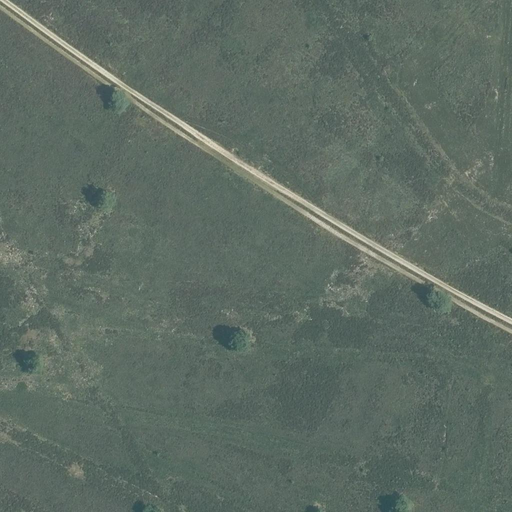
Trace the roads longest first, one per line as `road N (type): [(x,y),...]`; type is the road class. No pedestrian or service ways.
road 1 (track): [(511,332),(323,226),(0,8)]
road 2 (track): [(3,0),(315,209),(511,321)]
